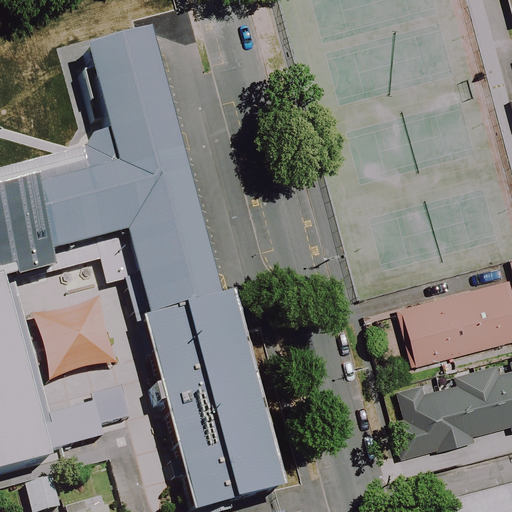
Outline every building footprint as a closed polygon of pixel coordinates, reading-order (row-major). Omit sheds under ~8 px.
[(217,300),(204,304),(133,37),(70,53),(102,171),(0,197),(0,474),(34,465),(0,336),(0,268),(107,239),(177,511),(203,511),(269,494),(217,300)] [(511,308),(506,285),(394,315),(409,372),(511,344),(511,308)] [(490,434),(491,440),(511,435),(511,365),(507,367),(509,372),(495,375),(494,370),(451,381),(453,390),(432,396),(430,387),(394,396),(401,424),(388,427),(398,464),(472,445),(470,439),(490,434)] [(54,511),(47,483),(19,491),(25,511),(54,511)] [(511,511),(511,491),(449,506),(450,511),(511,511)] [(104,511),(103,503),(64,511),(104,511)]
